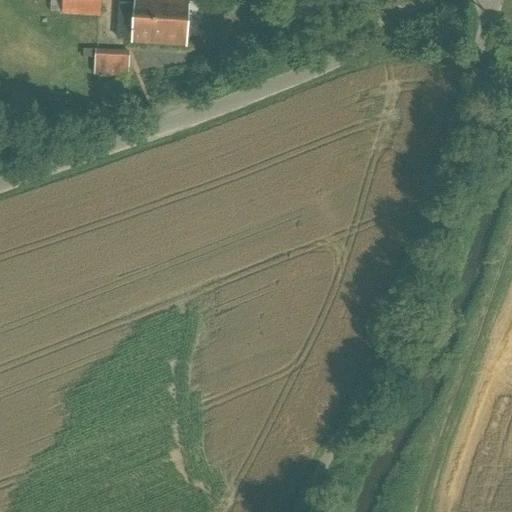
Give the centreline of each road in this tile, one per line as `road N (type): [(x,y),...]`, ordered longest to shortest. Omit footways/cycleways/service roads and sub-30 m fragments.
road 1 (unclassified): [(493,0),(306,511)]
road 2 (unclassified): [(0,181),(354,54),(441,0)]
